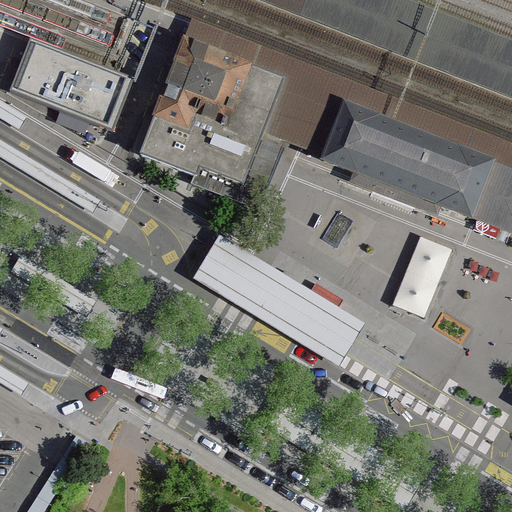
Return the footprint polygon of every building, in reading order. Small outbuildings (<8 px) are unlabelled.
[(511,42),(403,0),(257,0),(511,99),(511,42)] [(134,81),(30,39),(15,76),(10,94),(91,125),(113,134),(134,81)] [(285,81),(184,42),(140,157),(205,182),(208,173),(244,187),(257,151),(266,154),(268,150),(270,144),(262,141),(285,81)] [(0,117),(19,129),(26,117),(0,100),(0,117)] [(345,107),(323,162),(511,234),(511,172),(440,144),(444,135),(414,124),(411,133),(345,107)] [(0,161),(91,216),(99,202),(0,142),(0,161)] [(253,255),(222,236),(198,277),(195,281),(225,299),(238,307),(282,333),(338,367),(343,360),(350,348),(365,322),(253,255)] [(452,249),(420,236),(392,304),(424,317),(452,249)] [(29,383),(0,365),(0,381),(21,395),(29,383)] [(353,439),(281,395),(264,422),(403,507),(420,480),(353,439)]
